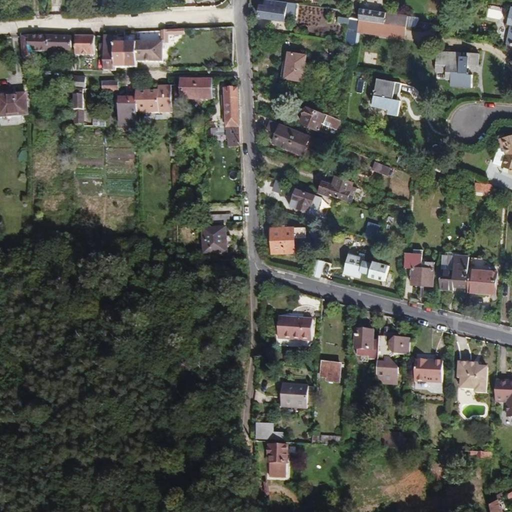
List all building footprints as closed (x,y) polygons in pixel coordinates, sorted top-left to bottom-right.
[(268,0),(266,6),(262,5),(260,18),(285,22),(288,3),(268,0)] [(409,15),(361,9),(360,19),(360,20),(407,27),(409,17),(409,15)] [(348,25),(350,19),(339,17),(339,24),(348,25)] [(407,27),(417,28),(418,18),(409,17),(407,27)] [(346,44),(357,45),(358,33),(360,20),(360,19),(351,18),(350,19),(348,25),(346,44)] [(406,40),(407,27),(360,20),(358,33),(406,40)] [(174,30),(162,31),(162,43),(164,43),(169,43),(169,36),(174,36),(174,30)] [(162,31),(137,32),(138,62),(163,62),(164,43),(162,43),(162,31)] [(137,32),(125,33),(127,68),(138,68),(138,62),(137,32)] [(127,68),(125,33),(114,33),(114,36),(115,68),(116,68),(127,68)] [(21,37),(22,57),(28,57),(28,62),(35,62),(34,56),(33,56),(33,51),(72,52),(72,37),(38,36),(29,36),(21,37)] [(94,55),(95,36),(76,36),(75,55),(94,55)] [(115,68),(114,36),(104,36),(104,44),(100,44),(100,55),(104,55),(104,71),(117,71),(116,68),(115,68)] [(285,79),(304,82),(308,55),(289,52),(285,79)] [(451,86),(458,87),(456,77),(460,52),(448,52),(448,58),(437,57),(437,72),(447,73),(446,80),(452,80),(451,86)] [(456,77),(458,87),(472,88),(473,76),(468,75),(469,66),(480,66),(481,54),(469,53),(469,57),(462,57),(462,52),(460,52),(456,77)] [(75,89),(84,90),(85,90),(86,77),(75,76),(75,79),(75,86),(75,89)] [(402,84),(378,79),(373,107),(390,110),(389,114),(399,116),(402,101),(398,101),(400,93),(402,84)] [(119,92),(120,81),(102,81),(102,92),(119,92)] [(212,81),(182,81),(182,85),(182,100),(212,100),(212,81)] [(158,90),(137,91),(137,98),(138,114),(173,113),(172,85),(158,86),(158,90)] [(75,89),(74,125),(84,125),(84,90),(75,89)] [(240,127),(238,89),(226,90),(226,113),(224,114),(223,116),(223,121),(225,124),(227,123),(227,126),(233,126),(234,139),(227,139),(227,147),(241,147),(240,127)] [(27,94),(11,95),(0,96),(0,117),(28,115),(27,94)] [(138,114),(137,98),(120,99),(121,126),(138,126),(138,114)] [(327,116),(308,108),(301,123),(320,131),(323,124),(337,131),(342,121),(328,115),(327,116)] [(106,117),(93,117),(92,127),(106,127),(106,117)] [(281,125),(277,135),(284,137),(280,147),(303,156),(311,137),(281,125)] [(284,137),(277,135),(273,144),(280,147),(284,137)] [(494,164),(503,167),(511,169),(511,135),(504,138),(499,139),(501,148),(499,149),(494,164)] [(401,154),(397,163),(407,166),(410,158),(401,154)] [(392,168),(376,162),(373,171),(391,178),(392,168)] [(340,175),(328,170),(324,180),(333,183),(333,184),(324,181),(319,194),(331,199),(332,196),(349,202),(356,183),(340,177),(340,175)] [(492,194),(492,185),(476,183),(475,192),(492,194)] [(298,187),(291,185),(286,196),(293,199),(293,200),(292,200),(290,206),(308,213),(310,207),(313,208),(316,196),(297,189),(298,187)] [(387,201),(389,194),(368,185),(365,193),(387,201)] [(383,222),(384,217),(371,213),(370,217),(378,220),(383,222)] [(230,215),(209,216),(209,226),(231,224),(230,215)] [(376,240),(380,226),(369,223),(365,237),(376,240)] [(294,228),(272,229),(273,254),(295,253),(295,238),(308,238),(307,228),(294,228)] [(228,253),(228,245),(227,236),(227,229),(204,230),(205,254),(228,253)] [(115,261),(136,261),(136,245),(115,244),(115,261)] [(414,254),(406,253),(405,268),(412,269),(412,285),(434,287),(436,269),(435,269),(435,262),(423,261),(423,251),(414,250),(414,254)] [(373,273),(375,265),(366,263),(367,258),(349,254),(344,275),(361,279),(364,270),(365,270),(364,271),(364,272),(365,272),(365,273),(365,274),(366,274),(366,275),(367,275),(368,275),(369,275),(370,275),(371,275),(371,274),(372,273),(372,272),(373,273)] [(455,288),(467,289),(470,255),(455,254),(455,256),(454,270),(442,269),(441,269),(440,291),(454,292),(455,288)] [(454,270),(455,256),(443,255),(442,269),(454,270)] [(312,275),(320,277),(324,262),(316,260),(312,275)] [(373,273),(372,279),(387,283),(391,268),(375,264),(375,265),(373,273)] [(498,272),(471,270),(469,293),(496,295),(498,272)] [(298,318),(322,320),(324,301),(300,295),(298,318)] [(280,318),(279,339),(313,342),(314,320),(280,318)] [(379,361),(380,340),(375,339),(375,331),(356,330),(355,350),(358,350),(357,357),(370,357),(370,360),(379,361)] [(381,380),(384,384),(393,384),(398,381),(395,376),(395,373),(399,374),(400,368),(395,362),(391,362),(391,358),(394,355),(405,356),(406,344),(400,340),(395,339),(390,343),(387,343),(388,337),(381,337),(380,340),(379,361),(378,380),(381,380)] [(429,361),(416,360),(415,382),(443,384),(444,361),(429,360),(429,361)] [(479,363),(460,362),(459,378),(463,378),(462,389),(476,390),(476,393),(487,394),(489,368),(479,367),(479,363)] [(341,367),(323,364),(322,377),(328,378),(327,381),(339,383),(341,367)] [(511,417),(511,381),(497,381),(495,402),(508,403),(508,417),(511,417)] [(308,409),(310,386),(284,384),(282,407),(308,409)] [(377,439),(387,439),(387,432),(385,431),(386,419),(378,419),(377,432),(377,439)] [(283,434),(273,434),(273,429),(258,428),(257,439),(283,440),(283,434)] [(377,432),(375,432),(374,447),(404,449),(405,439),(405,433),(387,432),(387,439),(377,439),(377,432)] [(343,446),(343,437),(313,435),(313,444),(343,446)] [(467,452),(470,452),(493,453),(494,441),(468,440),(467,452)] [(269,476),(288,478),(291,447),(271,445),(269,476)] [(493,453),(470,452),(470,456),(477,456),(477,459),(486,460),(486,459),(493,459),(493,453)] [(490,506),(490,511),(502,511),(498,501),(490,506)]
